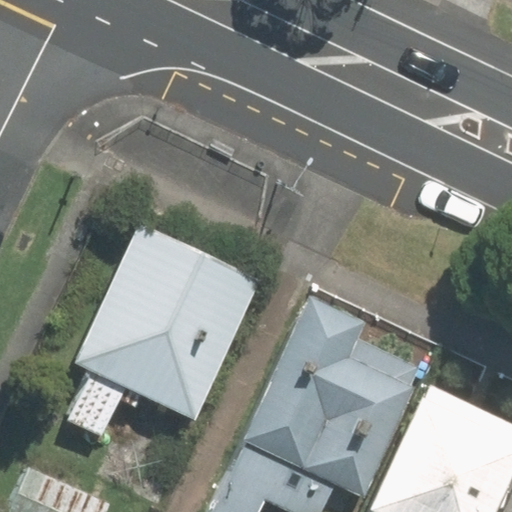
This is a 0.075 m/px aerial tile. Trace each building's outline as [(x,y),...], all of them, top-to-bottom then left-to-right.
[(120,382),(189,414),(253,274),(133,220),(69,359),(87,367),(65,415),(98,430),(120,382)] [(316,511),(331,480),(362,494),(416,376),(351,346),(364,318),(303,290),(201,511),(202,511),(253,511),(260,497),(292,511),(316,511)] [(479,511),(511,442),(511,420),(425,381),(364,511),(479,511)] [(104,511),(110,501),(28,464),(5,511),(104,511)] [(511,511),(511,480),(497,511),(511,511)]
